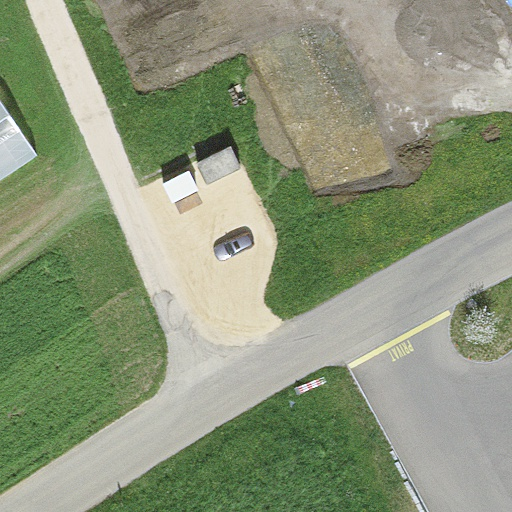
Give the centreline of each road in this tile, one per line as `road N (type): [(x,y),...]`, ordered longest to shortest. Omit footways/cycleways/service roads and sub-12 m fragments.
road 1 (tertiary): [(511,236),(207,400),(36,511)]
road 2 (track): [(207,400),(43,0)]
